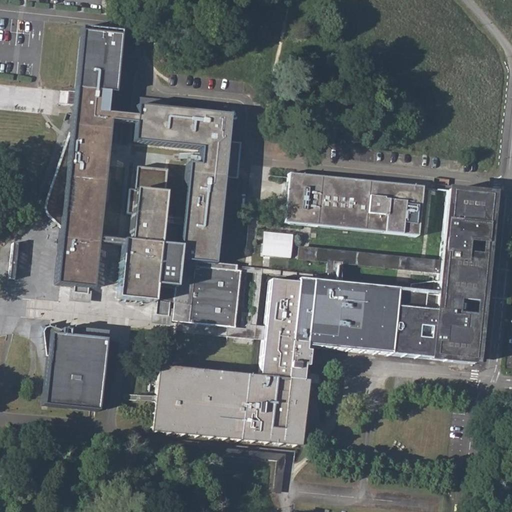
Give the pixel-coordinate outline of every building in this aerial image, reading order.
[(89,302),(91,288),(95,246),(95,238),(107,121),(108,115),(104,115),(106,93),(112,94),(118,36),(80,32),(73,90),(72,99),(71,111),(68,138),(60,160),(49,189),(45,202),(44,208),(47,215),(52,220),(60,227),(58,249),(55,284),(70,286),(68,300),(78,301),(89,302)] [(136,96),(135,107),(168,110),(169,100),(136,96)] [(200,155),(199,158),(236,161),(238,144),(224,143),(227,116),(168,110),(135,107),(134,118),(134,124),(132,143),(200,150),(200,155)] [(108,115),(107,121),(134,124),(134,118),(108,115)] [(236,161),(199,158),(198,167),(186,165),(185,174),(181,219),(180,225),(178,245),(177,258),(212,261),(219,194),(221,178),(235,179),(236,161)] [(120,253),(116,299),(154,303),(153,320),(161,321),(171,322),(172,305),(174,288),(177,258),(178,245),(161,244),(163,223),(163,217),(165,197),(167,173),(138,170),(136,190),(129,190),(127,213),(133,214),(131,241),(122,240),(121,249),(120,253)] [(420,188),(288,174),(288,177),(286,193),(283,223),(415,237),(420,188)] [(261,344),(307,348),(402,357),(473,365),(482,273),(490,195),(446,191),(439,263),(438,270),(438,274),(437,281),(409,285),(408,292),(401,291),(395,290),(334,284),(329,284),(324,283),(296,280),(295,284),(268,281),(263,328),(262,334),(262,340),(261,344)] [(181,219),(163,217),(163,223),(180,225),(181,219)] [(291,246),(292,234),(263,232),(261,257),(290,259),(291,246)] [(121,249),(122,240),(95,238),(95,246),(121,249)] [(16,244),(11,244),(8,279),(13,280),(16,244)] [(438,274),(439,263),(291,246),(290,259),(326,262),(336,263),(398,270),(411,271),(438,274)] [(212,265),(212,261),(177,258),(174,288),(172,305),(171,322),(184,323),(227,328),(234,328),(239,272),(211,269),(211,266),(212,265)] [(336,263),(326,262),(325,276),(325,281),(324,283),(334,284),(336,263)] [(325,276),(212,265),(211,266),(211,269),(239,272),(254,274),(260,274),(325,281),(325,276)] [(411,271),(398,270),(395,290),(408,292),(409,285),(411,271)] [(260,274),(254,274),(249,326),(245,325),(244,329),(243,338),(262,340),(262,334),(263,328),(254,327),(260,274)] [(45,328),(42,332),(44,344),(47,357),(41,406),(93,411),(96,411),(103,340),(104,331),(75,328),(68,327),(67,330),(60,330),(49,326),(45,328)] [(243,338),(244,329),(234,328),(227,328),(226,336),(243,338)] [(305,362),(307,348),(261,344),(258,379),(158,369),(151,431),(297,446),(303,387),(305,362)]
